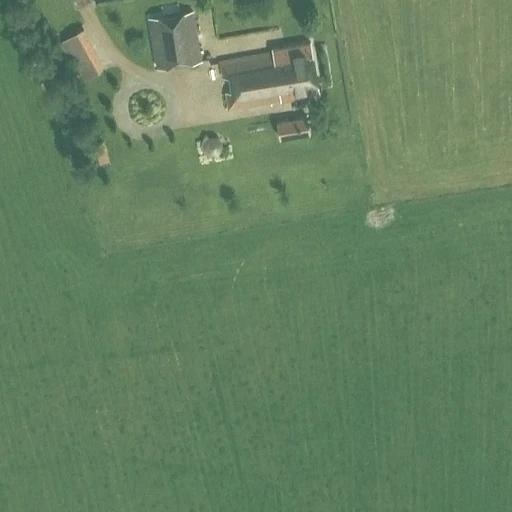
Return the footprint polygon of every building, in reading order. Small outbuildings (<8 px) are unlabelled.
[(149,17),(157,68),(202,60),(193,11),(149,17)] [(90,23),(64,35),(82,74),(108,62),(90,23)] [(225,92),(228,109),(320,92),(310,41),(273,48),(273,50),(219,60),(222,78),(225,78),(227,91),(225,92)] [(277,120),(280,139),(310,133),(307,115),(277,120)] [(216,156),(228,148),(218,134),(206,143),(216,156)]
